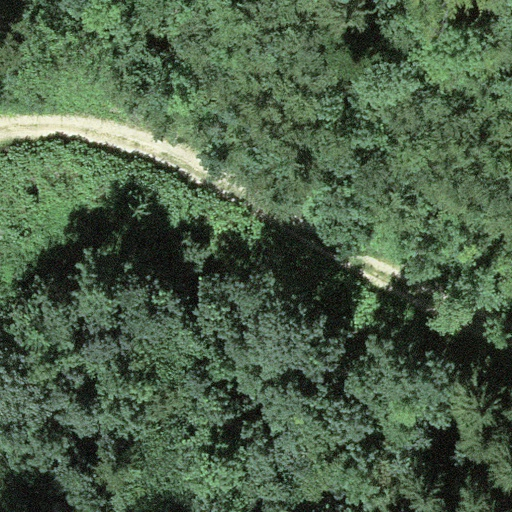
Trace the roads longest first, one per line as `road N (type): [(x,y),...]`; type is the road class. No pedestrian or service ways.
road 1 (track): [(0,126),(81,129),(163,150),(336,254)]
road 2 (track): [(511,333),(336,254)]
